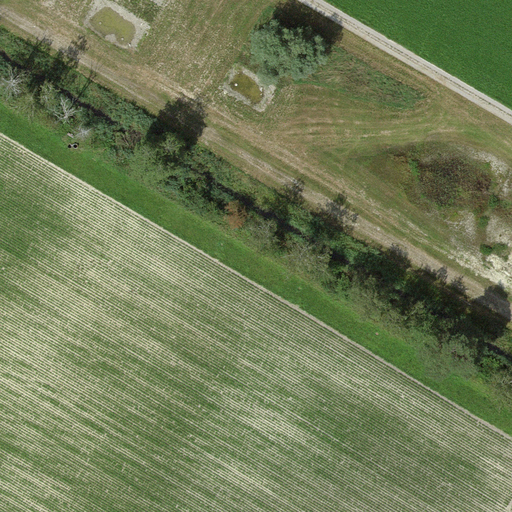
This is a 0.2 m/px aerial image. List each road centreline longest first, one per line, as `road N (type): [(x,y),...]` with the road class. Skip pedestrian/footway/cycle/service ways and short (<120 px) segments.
road 1 (track): [(511,312),(0,12)]
road 2 (track): [(311,0),(511,117)]
